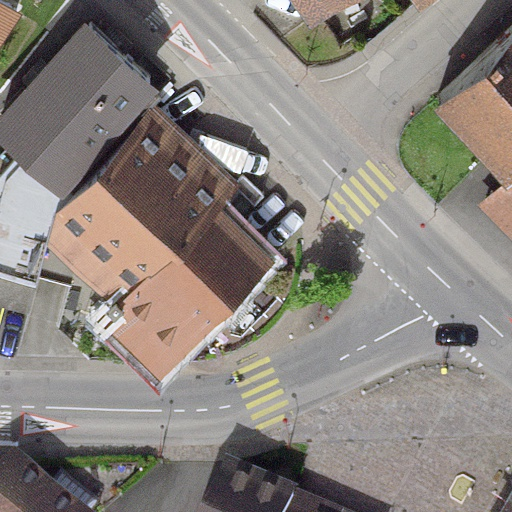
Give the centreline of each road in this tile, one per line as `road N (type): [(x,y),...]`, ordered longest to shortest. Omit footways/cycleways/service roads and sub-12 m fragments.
road 1 (secondary): [(454,291),(428,313),(244,402),(198,410),(0,405)]
road 2 (residential): [(305,141),(470,0)]
road 3 (secondary): [(305,141),(454,291)]
road 4 (secondary): [(166,0),(305,141)]
